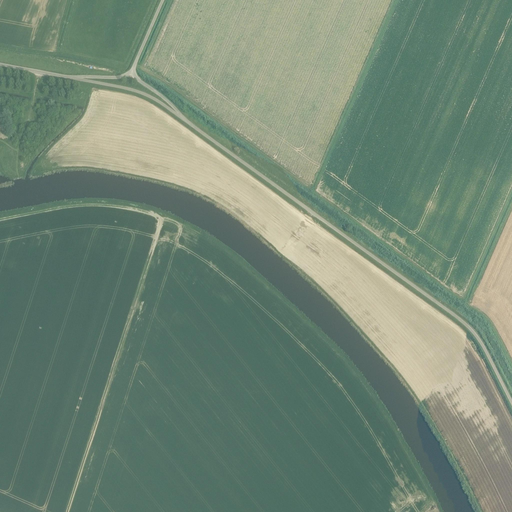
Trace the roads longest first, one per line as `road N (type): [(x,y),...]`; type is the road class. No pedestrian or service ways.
road 1 (unclassified): [(511,399),(463,322),(190,125)]
road 2 (unclassified): [(190,125),(128,90),(68,78)]
